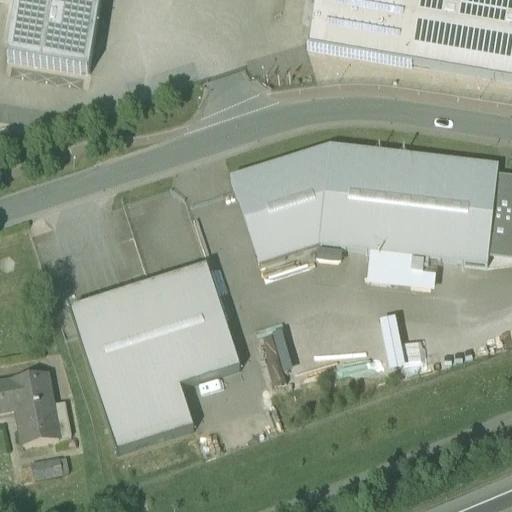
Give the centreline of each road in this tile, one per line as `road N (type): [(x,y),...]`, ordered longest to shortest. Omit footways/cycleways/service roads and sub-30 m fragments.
road 1 (unclassified): [(0,216),(326,113),(360,109),(511,133)]
road 2 (track): [(276,511),(511,419)]
